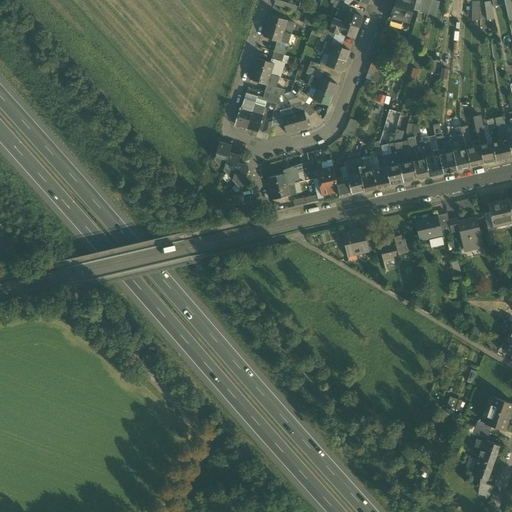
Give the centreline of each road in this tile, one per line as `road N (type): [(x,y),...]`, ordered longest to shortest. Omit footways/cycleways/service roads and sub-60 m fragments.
road 1 (motorway): [(368,511),(0,94)]
road 2 (tertiary): [(511,173),(0,292)]
road 3 (motorway): [(0,136),(336,511)]
road 4 (residential): [(226,126),(232,136),(276,147),(321,135),(335,121),(380,0)]
road 5 (residential): [(264,0),(226,126)]
